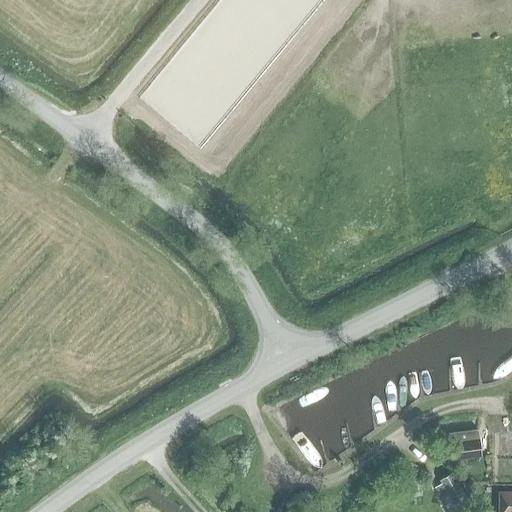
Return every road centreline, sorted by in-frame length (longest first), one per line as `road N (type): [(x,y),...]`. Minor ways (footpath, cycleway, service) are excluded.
road 1 (tertiary): [(285,361),(232,264),(198,225),(0,80)]
road 2 (track): [(241,386),(275,471),(305,489),(357,469),(431,416),(500,405)]
road 3 (unclassified): [(48,511),(285,361)]
road 4 (tertiary): [(285,361),(511,249)]
